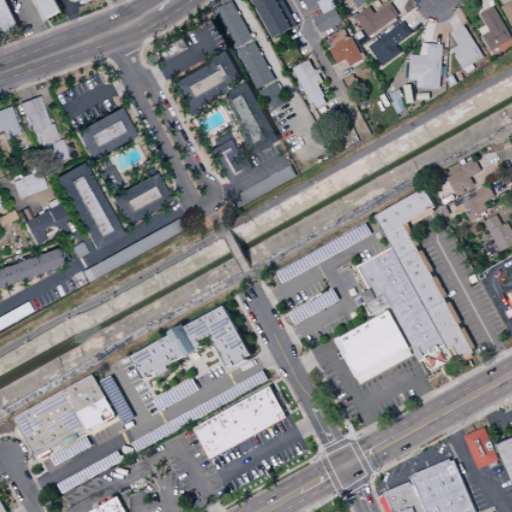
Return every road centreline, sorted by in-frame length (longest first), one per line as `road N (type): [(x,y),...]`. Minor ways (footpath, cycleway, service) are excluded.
road 1 (residential): [(132,76),(186,203),(206,205),(209,188),(150,88),(132,76)]
road 2 (residential): [(347,467),(252,293)]
road 3 (primary): [(0,73),(130,24)]
road 4 (secondary): [(395,441),(511,376)]
